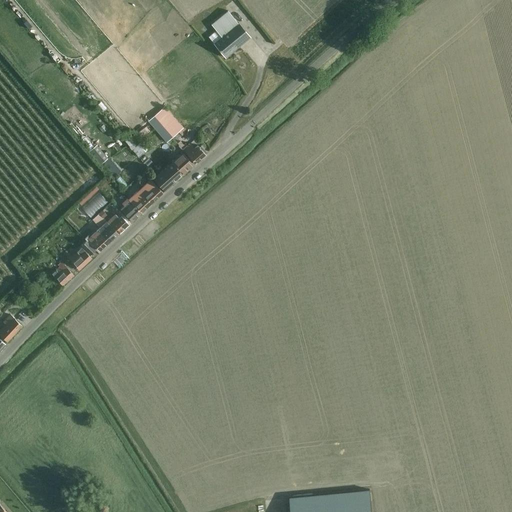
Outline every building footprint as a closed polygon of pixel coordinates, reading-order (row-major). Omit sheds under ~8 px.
[(208,37),(213,43),(225,58),(250,37),(238,23),(227,11),(211,24),(216,30),(208,37)] [(165,138),(182,122),(162,102),(145,118),(165,138)] [(136,127),(138,132),(147,127),(145,122),(136,127)] [(127,133),(122,137),(129,146),(138,157),(147,150),(139,141),(136,144),(127,133)] [(183,150),(187,145),(186,143),(183,145),(180,141),(177,144),(183,150)] [(187,145),(183,150),(195,164),(206,154),(205,153),(206,152),(200,146),(199,146),(198,145),(197,147),(196,146),(193,148),(189,144),(187,145)] [(180,156),(172,163),(183,175),(193,167),(186,160),(184,161),(180,156)] [(109,157),(100,165),(111,178),(121,169),(109,157)] [(165,191),(183,175),(172,163),(154,179),(165,191)] [(139,191),(139,193),(139,194),(140,195),(131,202),(141,213),(163,192),(151,179),(138,190),(139,191)] [(93,182),(76,196),(80,201),(97,186),(93,182)] [(80,203),(86,212),(106,199),(99,190),(80,203)] [(141,213),(131,202),(127,197),(124,201),(127,206),(125,208),(124,207),(120,210),(131,222),(141,213)] [(100,228),(88,239),(99,251),(117,234),(107,222),(106,222),(102,218),(99,214),(99,213),(92,220),(100,228)] [(117,234),(128,224),(121,217),(119,219),(115,215),(107,222),(117,234)] [(67,252),(65,255),(79,270),(91,259),(90,257),(96,251),(87,242),(82,246),(84,248),(72,258),(67,252)] [(58,264),(61,267),(52,275),(62,287),(73,277),(60,262),(58,264)] [(8,327),(0,335),(0,336),(6,343),(22,327),(10,316),(3,323),(8,327)] [(371,511),(370,489),(290,497),(291,511),(371,511)]
